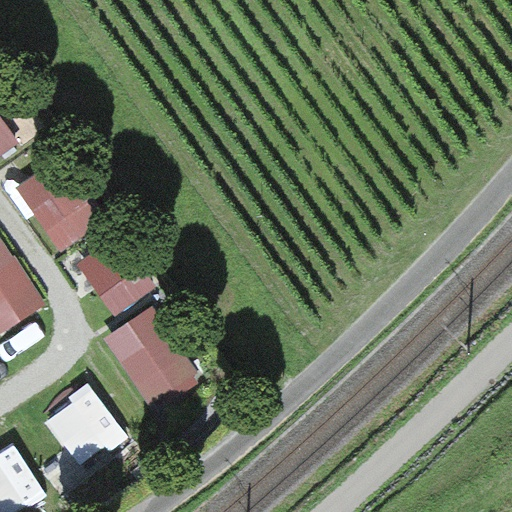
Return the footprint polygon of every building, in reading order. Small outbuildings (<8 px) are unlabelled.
[(0,107),(0,156),(0,157),(24,138),(0,107)] [(34,212),(70,251),(117,209),(80,169),(34,212)] [(123,315),(161,279),(113,228),(74,265),(123,315)] [(0,330),(1,332),(51,298),(15,246),(0,255),(0,330)] [(205,376),(164,298),(106,328),(147,406),(205,376)] [(92,377),(47,412),(87,464),(133,428),(92,377)] [(18,421),(0,434),(0,468),(16,490),(0,501),(0,511),(55,511),(75,498),(18,421)]
